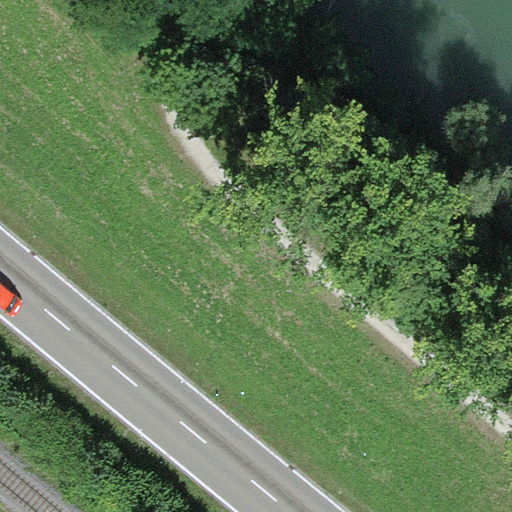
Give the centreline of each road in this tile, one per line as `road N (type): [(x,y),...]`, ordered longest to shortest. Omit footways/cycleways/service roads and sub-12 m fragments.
road 1 (track): [(511,446),(339,297),(202,161),(171,118),(155,0)]
road 2 (primary): [(0,280),(288,511)]
